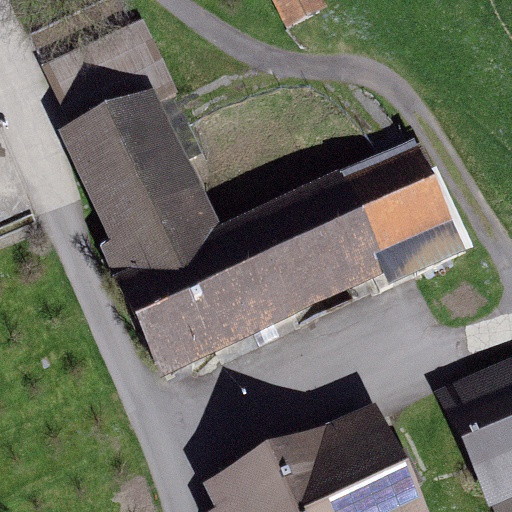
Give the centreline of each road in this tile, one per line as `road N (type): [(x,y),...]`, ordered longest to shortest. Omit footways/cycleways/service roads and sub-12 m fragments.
road 1 (residential): [(0,47),(182,478)]
road 2 (track): [(170,0),(277,64),(342,59),(398,89),(511,258)]
road 3 (residential): [(182,478),(431,356),(511,330)]
